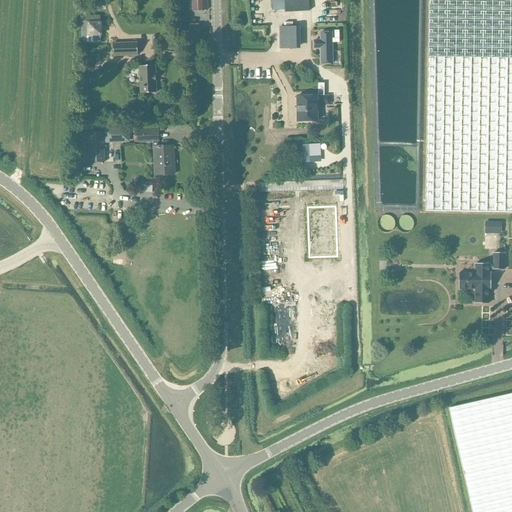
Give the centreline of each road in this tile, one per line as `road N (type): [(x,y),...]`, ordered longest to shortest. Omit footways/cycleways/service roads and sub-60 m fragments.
road 1 (unclassified): [(173,406),(221,359),(215,0)]
road 2 (unclassified): [(222,478),(366,404),(511,363)]
road 3 (tertiary): [(173,406),(59,235),(0,177)]
